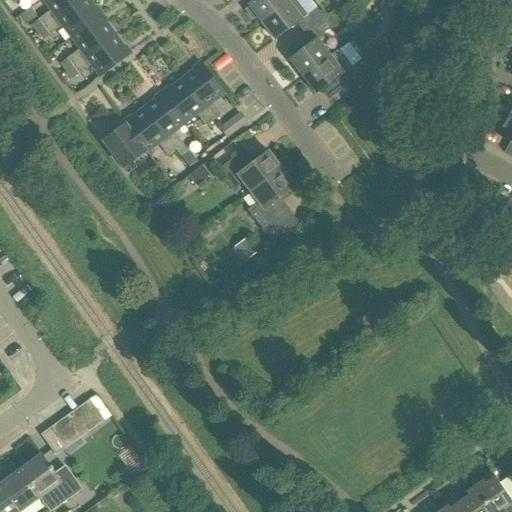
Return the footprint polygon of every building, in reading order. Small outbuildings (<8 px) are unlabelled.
[(81,0),(42,0),(50,10),(38,19),(44,27),(81,0)] [(101,16),(89,0),(81,0),(44,27),(51,36),(63,27),(71,38),(101,16)] [(262,23),(291,0),(254,0),(248,5),(249,6),(245,10),(252,20),(257,17),(262,23)] [(304,33),(324,18),(317,8),(307,15),(295,0),(291,0),(262,23),(275,40),(297,24),(304,33)] [(116,35),(101,16),(71,38),(79,49),(67,58),(74,67),(116,35)] [(290,59),(303,77),(331,56),(318,39),(332,28),(324,18),(304,33),(311,43),(290,59)] [(92,66),(100,78),(130,55),(116,35),(74,67),(80,75),(92,66)] [(331,56),(303,77),(317,95),(338,78),(346,88),(369,70),(362,60),(352,67),(339,50),(331,56)] [(182,79),(214,121),(222,115),(213,103),(225,94),(202,64),(182,79)] [(182,79),(163,93),(186,123),(197,115),(206,127),(214,121),(182,79)] [(144,108),(176,150),(183,144),(174,132),(186,123),(163,93),(144,108)] [(124,124),(146,153),(158,144),(167,156),(176,150),(144,108),(124,124)] [(221,128),(229,139),(248,125),(240,113),(221,128)] [(511,119),(507,116),(497,134),(511,142),(511,119)] [(146,153),(124,124),(107,137),(111,142),(106,146),(128,174),(137,168),(133,162),(146,153)] [(244,183),(251,193),(282,169),(268,151),(246,168),(237,156),(218,170),(234,191),(244,183)] [(176,171),(181,183),(210,172),(205,159),(176,171)] [(296,187),(282,169),(251,193),(258,202),(248,210),(272,242),(289,229),(271,206),(296,187)] [(235,247),(246,261),(256,254),(245,240),(235,247)] [(80,406),(94,425),(104,419),(89,399),(80,406)] [(94,425),(80,406),(70,413),(84,433),(94,425)] [(61,420),(74,440),(84,433),(70,413),(61,420)] [(51,427),(65,447),(73,441),(74,440),(61,420),(51,427)] [(65,447),(51,427),(42,434),(56,453),(63,448),(65,447)] [(73,441),(65,447),(63,448),(67,455),(78,447),(73,441)] [(20,469),(40,497),(50,511),(81,489),(64,466),(54,473),(41,454),(20,469)] [(20,469),(0,483),(0,484),(20,511),(40,497),(20,469)] [(474,487),(491,511),(511,511),(511,501),(490,471),(487,473),(486,478),(474,487)] [(0,484),(0,511),(19,511),(20,511),(0,484)] [(454,496),(465,511),(491,511),(474,487),(461,496),(456,495),(454,496)] [(465,511),(454,496),(451,498),(450,504),(438,511),(465,511)]
